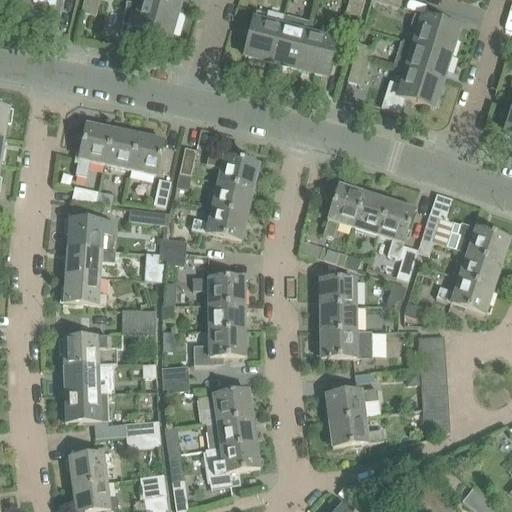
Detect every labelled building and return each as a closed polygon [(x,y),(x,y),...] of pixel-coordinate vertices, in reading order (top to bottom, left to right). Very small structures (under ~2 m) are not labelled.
[(4,0),(2,9),(30,14),(32,0),(4,0)] [(32,0),(30,14),(57,19),(60,0),(32,0)] [(84,0),(81,15),(95,19),(99,0),(84,0)] [(177,13),(180,0),(142,0),(141,3),(177,13)] [(349,0),(345,15),(360,19),(365,0),(349,0)] [(398,11),(401,0),(371,0),(371,3),(398,11)] [(170,40),(177,13),(141,3),(140,9),(126,5),(119,37),(137,40),(140,32),(170,40)] [(244,59),(271,66),(281,30),(265,26),(268,17),(256,14),(244,59)] [(414,17),(410,29),(419,32),(414,47),(449,58),(458,31),(414,17)] [(284,18),(281,30),(271,66),(298,73),(307,37),(310,24),(284,18)] [(322,41),(307,37),(298,73),(325,80),(337,35),(325,32),(322,41)] [(393,69),(406,73),(441,85),(449,58),(414,47),(401,43),(393,69)] [(373,51),(358,47),(355,57),(370,62),(373,51)] [(355,57),(347,84),(362,87),(370,62),(355,57)] [(389,85),(381,111),(400,117),(404,102),(405,102),(413,105),(433,111),(441,85),(406,73),(405,74),(401,88),(389,85)] [(0,111),(0,141),(4,142),(8,114),(9,114),(9,113),(0,111)] [(105,168),(112,134),(86,128),(75,178),(86,180),(90,165),(105,168)] [(138,139),(112,134),(105,168),(130,174),(138,139)] [(163,145),(138,139),(130,174),(155,180),(163,145)] [(180,179),(190,181),(196,154),(184,151),(178,179),(180,179)] [(219,171),(216,187),(252,195),(258,168),(208,156),(206,168),(219,171)] [(187,193),(190,181),(180,179),(178,179),(175,190),(187,193)] [(159,183),(153,208),(166,211),(171,185),(159,183)] [(216,187),(210,212),(246,220),(252,195),(216,187)] [(338,227),(354,232),(365,198),(338,189),(323,238),(334,242),(338,227)] [(75,190),(71,205),(95,209),(98,195),(75,190)] [(99,195),(95,210),(110,212),(113,198),(99,195)] [(354,232),(378,240),(389,205),(365,198),(354,232)] [(454,203),(436,198),(421,243),(430,246),(439,219),(448,222),(454,203)] [(402,250),(414,213),(389,205),(378,240),(391,244),(387,258),(398,262),(402,250)] [(246,220),(210,212),(207,226),(193,222),(191,234),(241,245),(246,220)] [(165,230),(167,219),(130,214),(128,225),(165,230)] [(467,258),(500,269),(501,267),(509,243),(461,226),(448,222),(439,219),(430,246),(432,246),(455,254),(467,258)] [(69,225),(67,253),(102,256),(103,239),(110,240),(111,227),(69,224),(69,225)] [(159,256),(185,259),(186,246),(160,243),(159,256)] [(432,246),(430,246),(421,243),(417,255),(428,259),(432,246)] [(401,263),(395,281),(408,285),(417,255),(402,250),(398,262),(401,263)] [(319,263),(343,271),(347,259),(322,251),(319,263)] [(115,257),(112,256),(67,253),(65,281),(100,284),(101,266),(114,267),(115,257)] [(184,270),(185,259),(159,256),(159,260),(158,267),(184,270)] [(500,269),(467,258),(458,283),(492,294),(500,269)] [(157,272),(158,267),(159,260),(145,259),(144,271),(157,272)] [(361,263),(347,259),(343,271),(357,275),(361,263)] [(63,306),(63,307),(106,311),(107,299),(99,298),(100,284),(65,281),(63,306)] [(206,294),(206,311),(244,310),(243,282),(192,282),(192,293),(206,294)] [(355,283),(319,283),(320,312),(355,311),(355,283)] [(484,318),(492,294),(458,283),(454,295),(439,291),(436,302),(484,318)] [(389,299),(402,303),(405,291),(393,287),(389,299)] [(398,315),(402,303),(389,299),(385,310),(398,315)] [(420,309),(406,304),(402,316),(416,321),(420,309)] [(207,337),(244,336),(244,310),(206,311),(207,337)] [(173,311),(161,311),(161,323),(173,323),(173,311)] [(355,311),(320,312),(320,337),(371,337),(371,335),(355,335),(355,311)] [(121,317),(121,328),(155,329),(155,318),(121,317)] [(155,340),(155,329),(121,328),(121,339),(155,340)] [(215,362),(244,361),(244,336),(207,337),(207,350),(193,350),(193,370),(215,370),(215,369),(215,362)] [(329,364),(329,362),(371,363),(371,337),(320,337),(320,363),(327,363),(327,364),(329,364)] [(418,356),(444,354),(444,340),(418,342),(418,356)] [(62,343),(59,343),(59,358),(63,358),(64,373),(113,371),(116,371),(116,354),(109,355),(108,342),(62,343)] [(445,366),(444,354),(418,356),(419,368),(445,366)] [(420,380),(446,378),(445,366),(419,368),(420,380)] [(142,383),(156,383),(155,370),(141,370),(142,383)] [(188,382),(187,370),(161,372),(162,384),(188,382)] [(113,371),(64,373),(65,401),(106,399),(114,399),(113,371)] [(419,377),(406,377),(407,390),(420,390),(419,377)] [(447,391),(446,378),(420,380),(421,392),(447,391)] [(163,396),(189,394),(188,382),(162,384),(163,396)] [(421,392),(421,404),(448,402),(447,391),(421,392)] [(329,427),(366,423),(364,405),(377,403),(376,392),(325,399),(329,427)] [(203,430),(252,422),(248,394),(197,401),(199,413),(201,430),(203,430)] [(107,414),(106,399),(65,401),(66,426),(65,426),(65,427),(107,426),(107,414)] [(422,416),(448,414),(448,402),(421,404),(422,416)] [(423,426),(449,424),(448,414),(422,416),(423,426)] [(205,456),(207,455),(256,448),(252,422),(203,430),(207,453),(205,454),(205,456)] [(367,435),(366,423),(329,427),(332,452),(383,445),(381,433),(367,435)] [(123,426),(124,442),(158,439),(157,424),(123,426)] [(450,436),(449,424),(423,426),(424,438),(450,436)] [(159,448),(158,439),(124,442),(125,450),(159,448)] [(166,446),(168,461),(180,459),(178,444),(166,446)] [(256,448),(207,455),(205,456),(210,492),(230,489),(231,489),(230,477),(259,473),(256,448)] [(111,457),(68,462),(68,463),(69,463),(73,492),(107,487),(105,470),(112,469),(111,457)] [(183,484),(180,459),(168,461),(172,485),(183,484)] [(140,482),(142,502),(166,499),(163,478),(140,482)] [(107,487),(73,492),(75,511),(117,511),(116,500),(109,501),(107,487)] [(499,511),(474,491),(462,505),(470,511),(499,511)]
